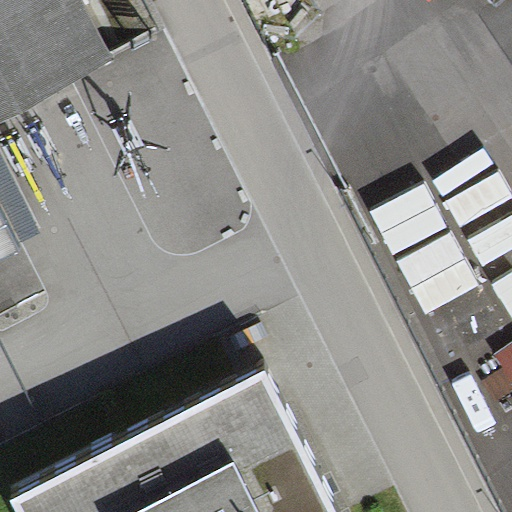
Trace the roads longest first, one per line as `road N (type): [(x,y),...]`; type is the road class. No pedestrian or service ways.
road 1 (residential): [(447,511),(187,0)]
road 2 (unknown): [(270,164),(490,31)]
